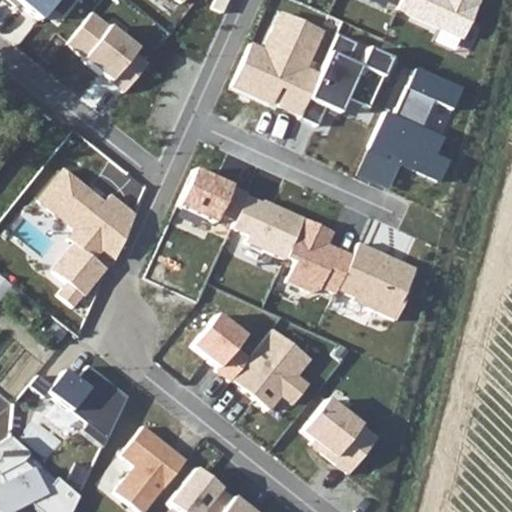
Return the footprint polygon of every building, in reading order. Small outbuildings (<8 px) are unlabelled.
[(15,4),(36,21),(53,0),(1,0),(12,8),(15,4)] [(213,0),(209,9),(219,14),(225,0),(213,0)] [(397,12),(461,40),(478,0),(402,0),(402,1),(397,12)] [(108,85),(122,96),(146,66),(132,56),(135,52),(90,16),(65,47),(82,61),(81,63),(100,78),(102,75),(110,82),(108,85)] [(274,27),(299,38),(304,27),(280,16),(274,27)] [(250,46),(231,88),(271,106),(279,88),(285,75),(293,78),(286,92),(278,109),(300,119),(318,78),(304,72),(321,35),(304,27),(299,38),(274,27),(263,52),(250,46)] [(345,102),(367,112),(390,62),(366,52),(358,70),(347,65),(356,47),(336,38),(318,78),(300,119),(298,121),(316,130),(325,111),(338,117),(345,102)] [(384,114),(367,152),(384,161),(390,148),(403,153),(397,166),(438,185),(447,165),(434,159),(441,142),(421,132),(433,106),(451,114),(460,94),(413,73),(393,118),(384,114)] [(279,88),(286,92),(293,78),(285,75),(279,88)] [(193,172),(176,210),(213,227),(218,217),(234,224),(245,199),(246,197),(229,189),(227,192),(215,187),(216,183),(193,172)] [(57,297),(72,310),(104,270),(92,261),(100,251),(114,262),(134,219),(108,198),(102,206),(88,195),(84,201),(73,192),(77,187),(61,173),(37,203),(74,233),(66,242),(72,247),(52,274),(66,286),(57,297)] [(246,240),(243,246),(283,264),(284,261),(302,222),(263,204),(262,206),(245,199),(234,224),(230,233),(246,240)] [(293,265),(284,286),(309,297),(318,294),(318,292),(333,299),(336,293),(351,260),(327,249),(333,236),(302,222),(284,261),(293,265)] [(352,301),(350,304),(394,324),(408,293),(405,292),(414,273),(357,247),(351,260),(336,293),(352,301)] [(215,319),(190,350),(217,371),(215,374),(229,386),(230,385),(248,362),(234,352),(243,341),(215,319)] [(248,362),(230,385),(245,397),(248,394),(254,398),(252,401),(268,414),(279,400),(290,409),(305,390),(294,381),(307,364),(270,335),(248,362)] [(78,432),(103,452),(128,402),(84,367),(73,381),(61,372),(48,387),(38,379),(29,390),(40,399),(44,395),(83,426),(78,432)] [(325,404),(301,435),(312,444),(324,454),(322,457),(348,478),(375,443),(325,404)] [(131,511),(146,511),(184,465),(141,431),(118,459),(133,471),(112,496),(131,511)] [(310,447),(322,457),(324,454),(312,444),(310,447)] [(71,483),(85,490),(93,473),(79,466),(71,483)] [(223,511),(231,502),(194,473),(166,508),(170,511),(223,511)] [(242,511),(243,511),(231,502),(223,511),(242,511)]
